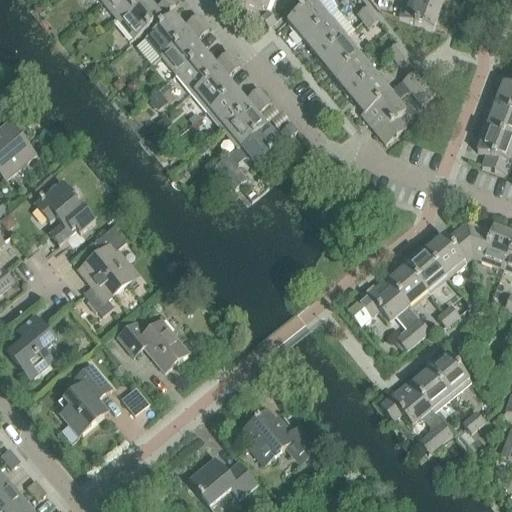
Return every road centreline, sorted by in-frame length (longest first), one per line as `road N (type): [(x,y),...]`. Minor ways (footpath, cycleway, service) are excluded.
road 1 (residential): [(511,214),(318,144),(200,0)]
road 2 (residential): [(72,508),(245,371)]
